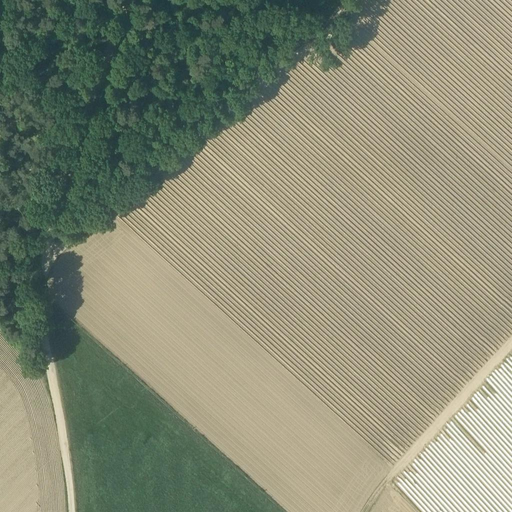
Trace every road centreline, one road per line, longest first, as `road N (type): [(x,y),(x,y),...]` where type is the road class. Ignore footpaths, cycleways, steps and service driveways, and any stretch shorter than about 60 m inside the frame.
road 1 (track): [(121,23),(48,230),(46,336),(71,511)]
road 2 (track): [(352,0),(45,265)]
road 3 (track): [(511,338),(368,511)]
